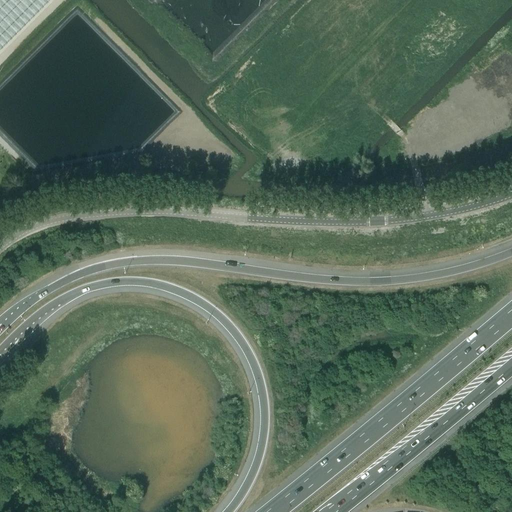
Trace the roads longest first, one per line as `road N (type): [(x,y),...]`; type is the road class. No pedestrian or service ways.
road 1 (motorway): [(511,254),(396,282),(166,261),(110,265),(53,286),(0,328)]
road 2 (unclassified): [(0,245),(27,228),(84,215),(370,222),(511,193)]
road 3 (motorway): [(0,350),(53,304),(94,286),(145,283),(205,306),(248,353),(263,395),(259,458),(230,511)]
road 4 (motorway): [(511,316),(274,511)]
road 5 (motorway): [(332,511),(511,366)]
